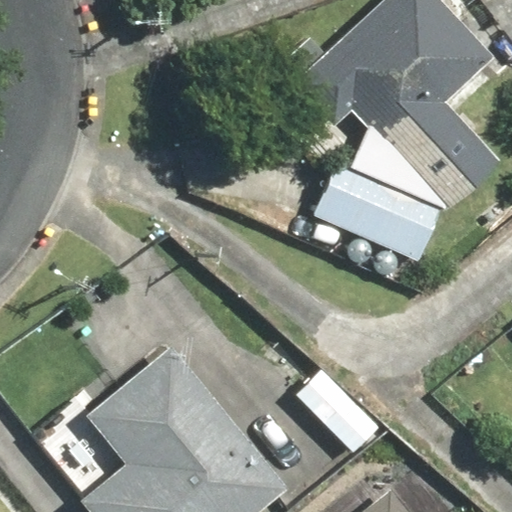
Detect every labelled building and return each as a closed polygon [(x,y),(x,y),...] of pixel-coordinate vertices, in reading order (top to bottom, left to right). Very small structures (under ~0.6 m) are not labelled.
[(486,59),(429,0),(370,0),(284,83),(328,129),(344,114),(392,164),(447,112),(440,104),(486,59)] [(440,195),(331,153),(305,221),(368,245),(358,270),(412,290),(413,290),(414,290),(415,290),(416,289),(417,289),(418,288),(419,288),(420,287),(421,286),(422,285),(423,284),(424,283),(424,282),(424,281),(425,280),(426,279),(426,278),(426,277),(426,276),(426,275),(426,274),(426,273),(426,272),(426,271),(426,270),(425,269),(425,268),(425,267),(424,266),(423,265),(423,264),(415,261),(440,195)] [(85,511),(257,511),(286,490),(243,434),(236,440),(165,348),(80,414),(116,461),(73,495),(85,511)] [(375,424),(316,368),(291,395),(350,450),(375,424)] [(445,511),(449,509),(421,473),(400,491),(390,478),(347,511),(332,511),(327,505),(318,511),(445,511)]
